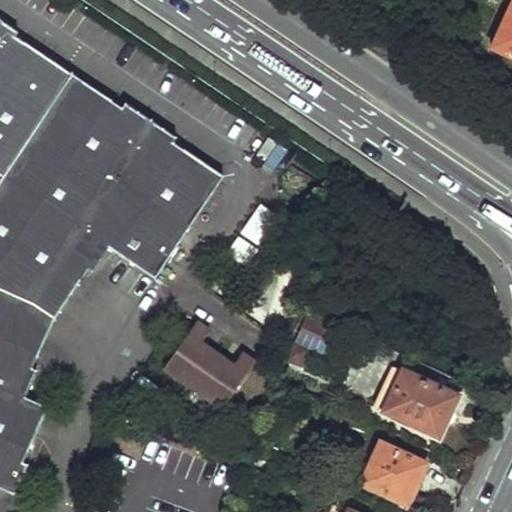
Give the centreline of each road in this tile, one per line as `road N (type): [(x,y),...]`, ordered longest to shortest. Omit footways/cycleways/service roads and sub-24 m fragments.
road 1 (trunk): [(182,0),(469,189)]
road 2 (trunk): [(431,115),(259,0)]
road 3 (residential): [(47,511),(101,348)]
